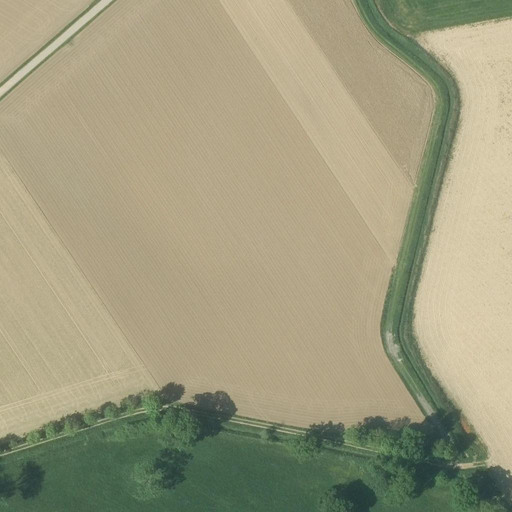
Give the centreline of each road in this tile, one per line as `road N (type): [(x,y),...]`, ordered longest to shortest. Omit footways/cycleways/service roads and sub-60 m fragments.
road 1 (track): [(0,452),(147,408),(175,408),(452,465),(478,463)]
road 2 (unclassified): [(0,94),(107,0)]
